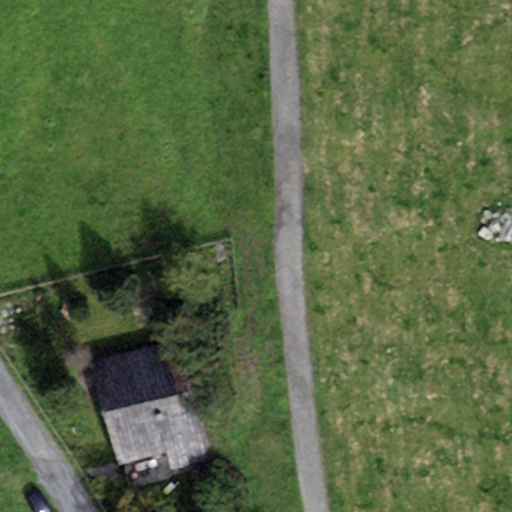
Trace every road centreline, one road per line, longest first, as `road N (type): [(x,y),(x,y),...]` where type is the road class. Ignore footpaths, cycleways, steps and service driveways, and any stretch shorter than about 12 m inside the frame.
road 1 (track): [(311,511),(298,454),(277,0)]
road 2 (track): [(92,511),(0,328)]
